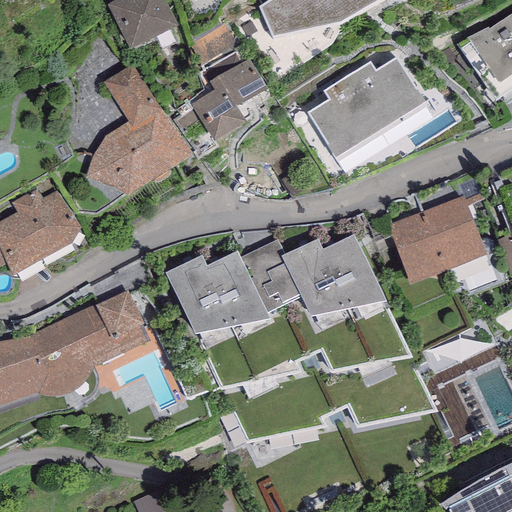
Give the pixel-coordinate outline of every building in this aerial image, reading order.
[(160,0),(130,0),(106,12),(129,58),(177,34),(160,0)] [(279,0),(258,13),(274,42),(341,30),(391,0),(279,0)] [(488,40),(466,47),(498,97),(511,87),(511,28),(489,43),(488,40)] [(267,97),(248,63),(208,88),(213,97),(190,108),(213,152),(246,133),(237,115),(267,97)] [(323,98),(329,107),(307,121),(335,166),(425,110),(396,65),(375,79),(370,70),(323,98)] [(132,68),(102,86),(128,126),(104,141),(96,153),(91,161),(88,171),(85,181),(109,189),(116,192),(118,196),(127,209),(130,206),(133,204),(194,167),(132,68)] [(511,168),(493,176),(511,226),(511,168)] [(17,211),(0,220),(0,267),(7,264),(13,274),(18,270),(28,263),(40,257),(50,254),(71,242),(80,225),(56,190),(41,197),(37,189),(12,202),(17,211)] [(463,194),(424,210),(447,267),(486,252),(463,194)] [(410,281),(447,267),(424,210),(388,224),(410,281)] [(332,511),(459,454),(353,233),(323,248),(318,237),(285,252),(279,239),(241,257),(236,249),(207,263),(202,253),(165,272),(194,331),(275,511),(332,511)] [(9,339),(0,340),(0,403),(38,391),(39,393),(44,395),(52,395),(61,394),(67,393),(78,387),(85,380),(90,372),(91,366),(147,339),(140,322),(143,321),(126,290),(94,304),(30,336),(29,333),(9,339)] [(459,489),(442,500),(448,507),(450,511),(508,511),(511,510),(511,458),(500,464),(478,477),(459,489)] [(177,511),(172,492),(140,502),(143,511),(177,511)]
